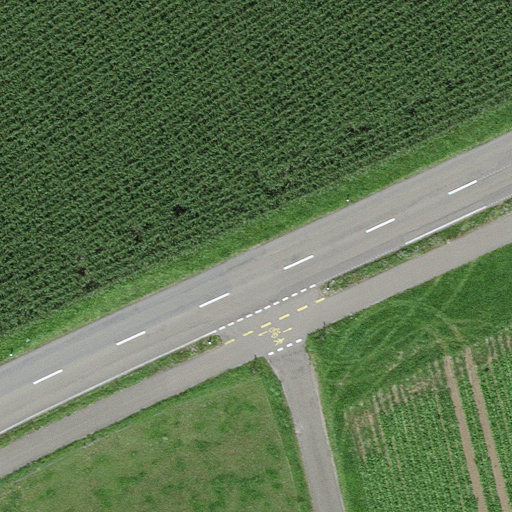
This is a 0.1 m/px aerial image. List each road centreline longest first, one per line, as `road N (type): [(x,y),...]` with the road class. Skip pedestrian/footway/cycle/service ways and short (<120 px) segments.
road 1 (tertiary): [(511,170),(0,405)]
road 2 (track): [(333,511),(308,408),(257,285)]
